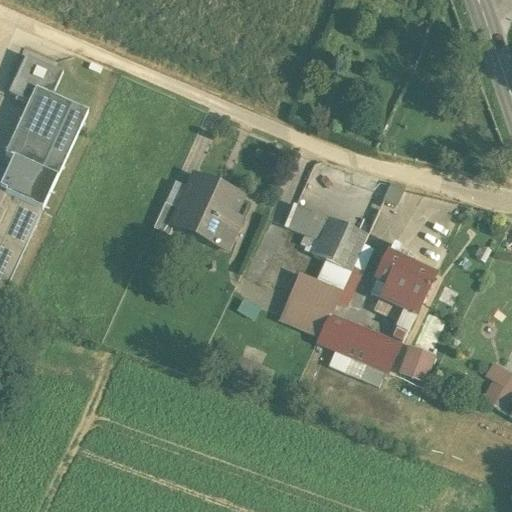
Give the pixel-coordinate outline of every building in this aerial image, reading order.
[(72,108),(51,99),(62,75),(25,58),(8,96),(28,105),(4,158),(13,161),(0,188),(0,222),(5,213),(0,210),(0,206),(5,197),(42,214),(88,115),(72,108)] [(243,199),(196,178),(180,212),(173,228),(220,250),(243,199)] [(389,186),(382,202),(395,208),(403,189),(389,186)] [(0,304),(23,256),(42,214),(5,197),(0,206),(0,210),(5,213),(0,222),(0,304)] [(165,205),(153,230),(170,238),(173,228),(180,212),(165,205)] [(349,275),(366,238),(327,220),(293,206),(284,229),(318,243),(311,258),(349,275)] [(408,267),(396,260),(401,250),(393,246),(376,280),(395,290),(388,305),(404,313),(414,318),(432,279),(408,267)] [(330,316),(340,293),(303,276),(292,300),(330,316)] [(406,336),(414,318),(404,313),(395,331),(406,336)] [(399,347),(329,317),(316,346),(366,367),(384,375),(386,376),(399,347)] [(436,357),(409,348),(399,378),(426,387),(436,357)] [(239,358),(232,376),(266,390),(274,373),(239,358)] [(511,376),(494,366),(487,380),(493,383),(482,402),(503,413),(511,396),(511,376)] [(384,375),(366,367),(359,382),(378,390),(384,375)]
